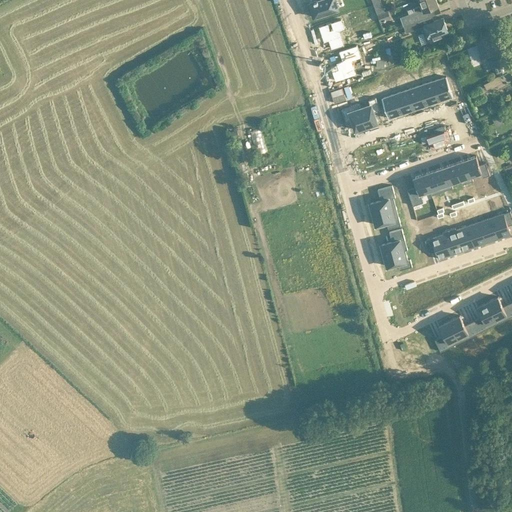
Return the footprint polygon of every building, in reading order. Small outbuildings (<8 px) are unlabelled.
[(316,3),(314,3),(317,11),(318,10),(320,14),(344,7),(341,0),(317,0),(315,1),(316,3)] [(436,0),(419,0),(421,5),(408,10),(409,13),(401,17),(404,26),(417,21),(432,15),(430,9),(439,5),(436,0)] [(421,26),(424,35),(427,43),(435,40),(444,36),(443,33),(448,30),(443,17),(421,26)] [(324,42),(329,40),(332,49),(344,44),(342,36),(347,34),(345,28),(342,18),(319,26),(322,36),(324,42)] [(407,32),(410,31),(419,27),(417,21),(404,26),(407,32)] [(498,73),(510,68),(505,54),(500,42),(494,44),(490,34),(476,39),(483,57),(490,54),(492,59),(498,73)] [(330,72),(333,80),(335,79),(335,81),(356,74),(352,60),(361,57),(357,45),(339,51),(342,60),(336,63),(337,65),(333,66),(331,67),(332,71),(330,72)] [(324,89),(332,86),(324,62),(316,65),(324,89)] [(447,76),(435,80),(442,100),(455,95),(454,94),(447,76)] [(483,83),(486,88),(494,84),(491,79),(483,83)] [(435,80),(422,85),(429,105),(442,100),(435,80)] [(422,85),(409,90),(416,109),(429,105),(422,85)] [(409,90),(396,94),(404,114),(416,109),(409,90)] [(396,94),(384,99),(391,119),(404,114),(396,94)] [(371,108),(361,111),(366,130),(377,126),(374,116),(380,114),(377,101),(369,104),(371,108)] [(349,110),(342,112),(346,125),(352,123),(356,133),(366,130),(361,111),(351,114),(349,110)] [(267,131),(256,133),(259,158),(270,156),(267,131)] [(476,145),(466,150),(474,166),(484,161),(486,166),(492,163),(486,151),(480,154),(476,145)] [(499,148),(493,151),(496,156),(502,153),(499,148)] [(466,150),(457,154),(464,171),(474,166),(466,150)] [(457,154),(447,159),(454,175),(464,171),(457,154)] [(447,159),(437,163),(445,180),(454,175),(447,159)] [(437,163),(427,168),(435,184),(445,180),(437,163)] [(422,181),(416,184),(421,196),(427,193),(425,189),(435,184),(427,168),(418,172),(422,181)] [(492,198),(488,199),(491,206),(494,204),(504,201),(502,194),(492,198)] [(369,210),(367,211),(369,218),(387,213),(384,203),(389,202),(387,195),(375,198),(376,204),(368,207),(369,210)] [(511,208),(501,214),(510,234),(511,233),(511,208)] [(387,213),(369,218),(371,225),(373,224),(374,228),(382,226),(384,233),(397,229),(395,222),(390,223),(388,213),(387,213)] [(417,220),(419,228),(426,225),(440,221),(439,217),(437,214),(424,218),(417,220)] [(501,214),(489,219),(499,239),(510,234),(501,214)] [(489,219),(478,225),(487,245),(499,239),(489,219)] [(478,225),(467,230),(476,250),(487,245),(478,225)] [(467,230),(455,235),(464,255),(476,250),(467,230)] [(455,235),(438,244),(443,255),(449,253),(453,261),(464,255),(455,235)] [(383,252),(381,253),(383,260),(384,260),(402,255),(399,245),(404,244),(402,236),(389,240),(391,246),(382,248),(383,252)] [(402,255),(384,260),(386,267),(387,266),(388,270),(397,268),(399,275),(411,271),(410,264),(405,265),(402,255)] [(498,292),(488,297),(496,314),(505,309),(507,314),(511,312),(511,297),(503,302),(498,292)] [(482,312),(473,316),(478,328),(488,323),(486,318),(496,314),(488,297),(477,301),(482,312)] [(458,310),(448,315),(456,332),(466,328),(468,333),(478,328),(473,316),(463,320),(458,310)] [(443,330),(433,335),(439,346),(449,342),(447,337),(456,332),(448,315),(438,320),(443,330)] [(468,358),(460,361),(463,367),(471,363),(468,358)]
